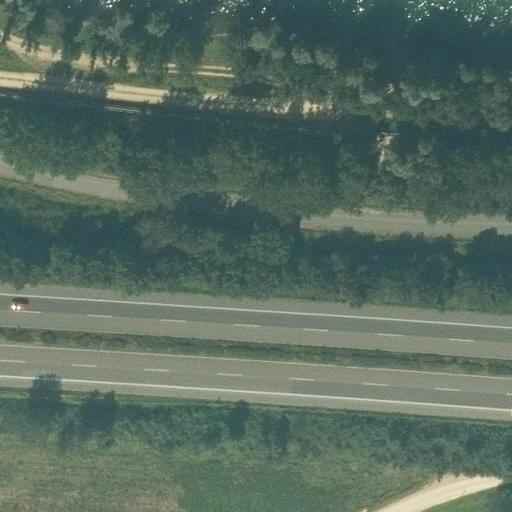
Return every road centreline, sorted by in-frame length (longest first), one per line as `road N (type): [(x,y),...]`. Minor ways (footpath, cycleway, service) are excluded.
road 1 (motorway): [(511,339),(0,303)]
road 2 (motorway): [(0,354),(511,389)]
road 3 (track): [(511,481),(395,511)]
